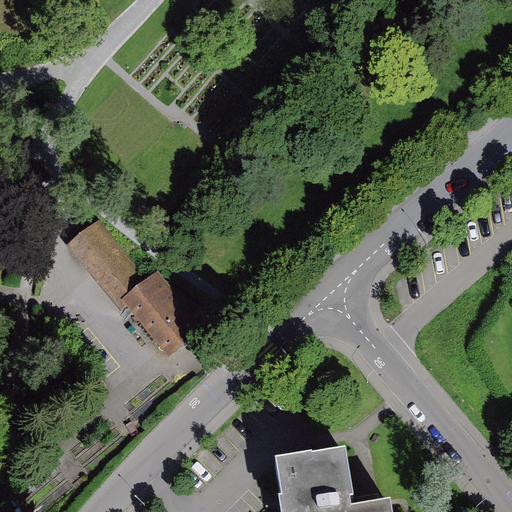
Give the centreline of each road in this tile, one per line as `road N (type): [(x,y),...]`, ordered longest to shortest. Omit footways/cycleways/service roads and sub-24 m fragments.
road 1 (residential): [(105,511),(206,406),(330,295)]
road 2 (residential): [(330,295),(511,507)]
road 3 (residential): [(330,295),(511,135)]
